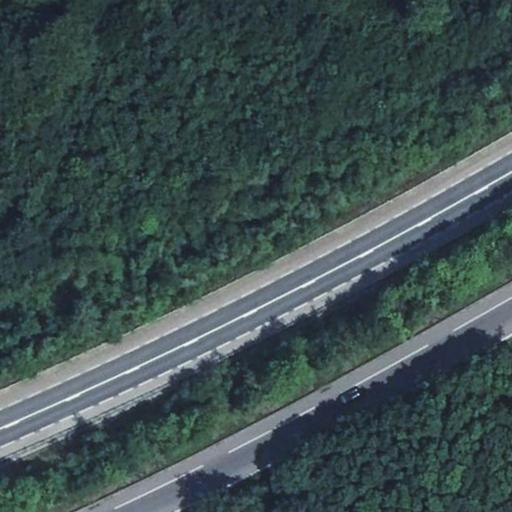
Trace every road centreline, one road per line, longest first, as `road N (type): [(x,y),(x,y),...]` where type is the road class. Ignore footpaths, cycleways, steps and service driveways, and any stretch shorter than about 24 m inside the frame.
road 1 (secondary): [(0,427),(241,316),(511,171)]
road 2 (motorway): [(511,317),(139,511)]
